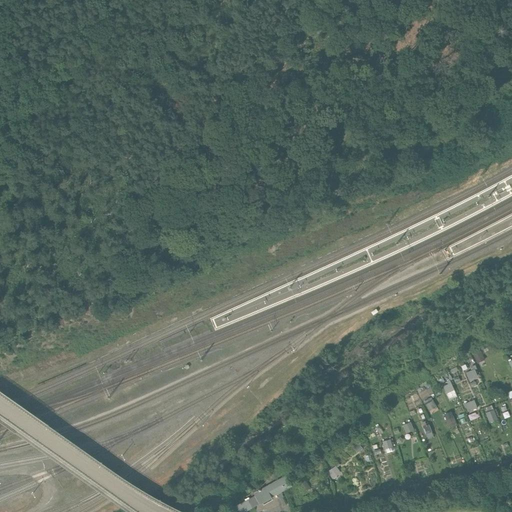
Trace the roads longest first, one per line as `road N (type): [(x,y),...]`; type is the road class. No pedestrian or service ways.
road 1 (unclassified): [(154,511),(0,405)]
road 2 (track): [(129,0),(99,48),(0,129)]
